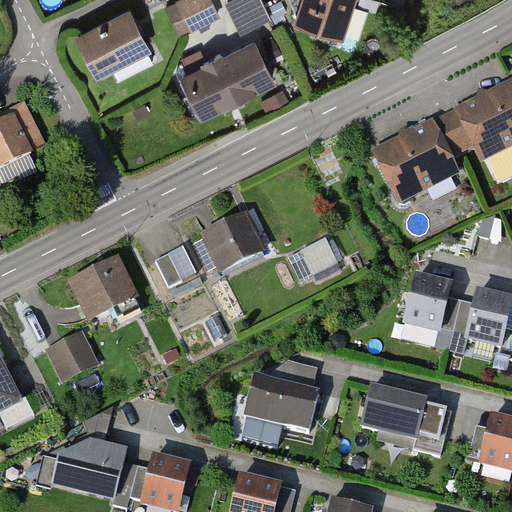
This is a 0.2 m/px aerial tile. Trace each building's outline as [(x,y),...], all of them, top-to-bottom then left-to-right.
[(211,0),(188,0),(181,4),(196,35),(222,23),(211,0)] [(273,20),(261,0),(244,0),(231,8),(247,35),(273,20)] [(293,0),(288,14),(296,17),(301,0),(293,0)] [(359,0),(307,0),(300,25),(349,39),(359,0)] [(134,15),(83,41),(103,82),(155,56),(134,15)] [(259,45),(184,81),(204,123),(279,87),(259,45)] [(511,85),(452,117),(474,161),(511,141),(511,85)] [(19,121),(0,129),(0,180),(38,162),(19,121)] [(431,124),(373,154),(401,207),(458,178),(431,124)] [(249,219),(203,241),(222,280),(267,258),(249,219)] [(328,242),(302,255),(314,278),(340,265),(328,242)] [(184,250),(158,264),(172,291),(198,277),(184,250)] [(122,262),(71,286),(90,327),(141,303),(122,262)] [(455,287),(417,279),(406,326),(445,334),(455,287)] [(511,322),(511,303),(484,297),(473,348),(505,355),(511,322)] [(230,336),(220,317),(206,324),(217,343),(230,336)] [(85,338),(50,356),(67,387),(101,369),(85,338)] [(1,356),(0,356),(0,418),(25,407),(1,356)] [(322,398),(257,383),(250,416),(314,431),(322,398)] [(425,405),(372,393),(363,432),(416,444),(425,405)] [(511,427),(493,423),(481,472),(511,479),(511,427)] [(490,433),(476,429),(468,461),(482,464),(490,433)] [(115,508),(128,455),(91,446),(58,463),(51,492),(115,508)] [(182,511),(191,469),(156,462),(146,511),(182,511)] [(139,470),(126,467),(117,509),(130,511),(139,470)] [(151,472),(139,470),(133,502),(145,504),(151,472)] [(277,511),(283,490),(245,481),(237,511),(277,511)] [(293,511),(296,498),(284,495),(280,511),(293,511)]
